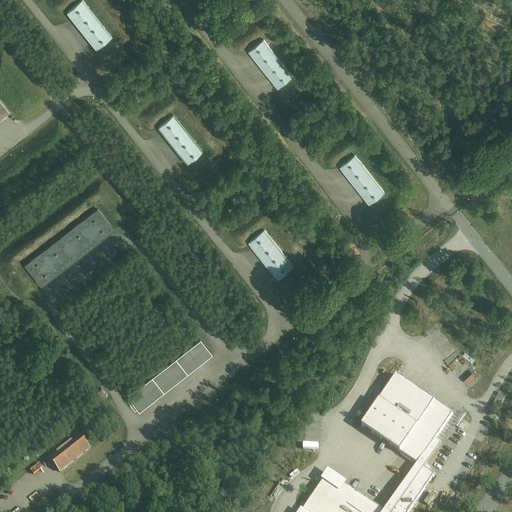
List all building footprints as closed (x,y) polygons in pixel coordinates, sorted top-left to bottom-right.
[(67,12),(97,49),(111,38),(82,1),(67,12)] [(264,40),(249,51),(279,88),(293,77),(264,40)] [(0,118),(8,112),(0,100),(0,118)] [(158,127),(188,164),(202,152),(173,116),(158,127)] [(355,155),(341,166),(370,204),(384,192),(355,155)] [(41,285),(96,243),(113,229),(98,209),(26,265),(41,285)] [(249,242),(279,279),(293,267),(264,231),(249,242)] [(139,410),(200,362),(210,354),(200,340),(128,396),(130,399),(128,400),(135,409),(137,407),(139,410)] [(408,511),(434,475),(424,468),(441,443),(435,439),(453,413),(396,375),(361,426),(417,464),(385,511),(343,483),(339,489),(324,479),(301,511),(408,511)] [(96,392),(102,400),(107,396),(101,388),(96,392)] [(90,448),(79,435),(49,458),(60,472),(90,448)]
